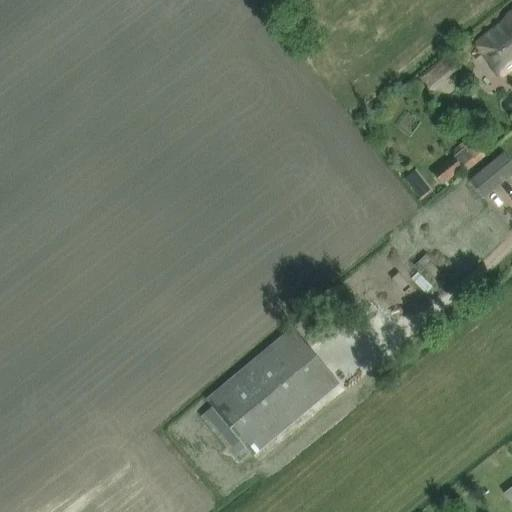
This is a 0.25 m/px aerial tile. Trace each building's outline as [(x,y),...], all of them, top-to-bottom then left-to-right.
[(511,12),(509,16),(510,18),(476,46),(501,77),(511,68),(511,12)] [(420,79),(428,89),(455,67),(447,57),(420,79)] [(485,158),(469,138),(453,151),(455,154),(431,173),(442,187),(457,174),(460,178),(485,158)] [(481,198),(511,173),(511,163),(504,153),(468,182),(481,198)] [(338,385),(290,330),(204,402),(211,409),(201,418),(241,463),(251,454),(254,458),(338,385)]
